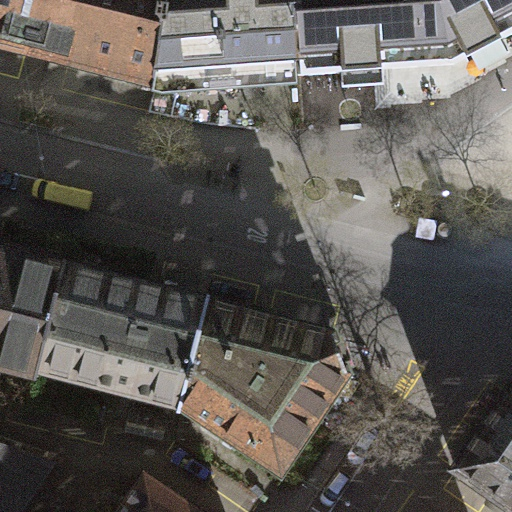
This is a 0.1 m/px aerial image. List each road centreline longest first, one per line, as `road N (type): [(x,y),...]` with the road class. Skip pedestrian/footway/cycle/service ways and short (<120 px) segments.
road 1 (residential): [(135,185),(206,212),(481,283)]
road 2 (residential): [(341,511),(467,325),(481,283)]
road 3 (residential): [(0,150),(135,185)]
